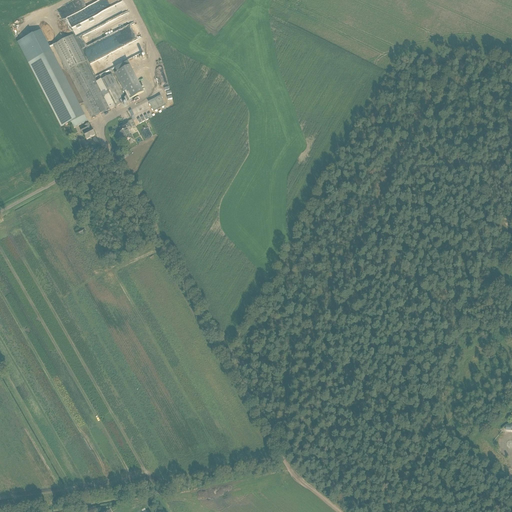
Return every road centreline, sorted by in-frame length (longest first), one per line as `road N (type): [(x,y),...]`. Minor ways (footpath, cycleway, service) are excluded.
road 1 (track): [(114,158),(279,450)]
road 2 (unclassified): [(0,211),(114,158)]
